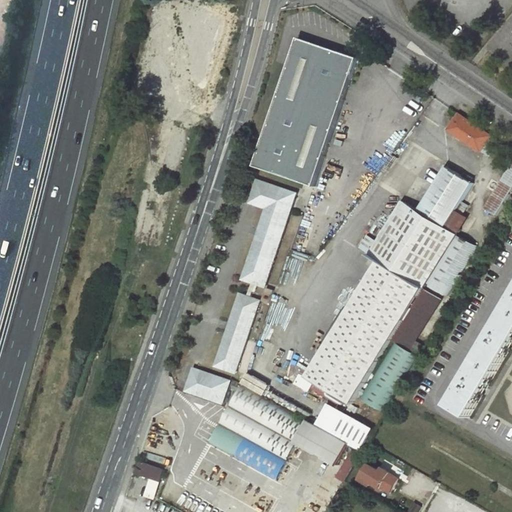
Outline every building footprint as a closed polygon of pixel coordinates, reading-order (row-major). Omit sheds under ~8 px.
[(214,82),(228,19),(203,13),(201,21),(183,17),(177,44),(186,46),(184,55),(191,57),(187,76),(214,82)] [(300,37),(256,166),(315,186),(359,58),(300,37)] [(492,136),(460,114),(450,130),(489,157),(497,146),(489,140),(492,136)] [(511,192),(511,165),(487,208),(498,215),(511,192)] [(475,183),(448,167),(421,211),(405,201),(380,242),(373,253),(372,254),(382,261),(310,377),(354,405),(394,340),(426,289),(429,284),(448,296),(478,246),(459,234),(448,227),(458,210),(475,183)] [(266,286),(298,193),(280,188),(259,180),(251,202),(268,207),(244,279),(253,282),(248,296),(242,294),(218,365),(237,372),(261,301),(253,298),(257,283),(266,286)] [(459,234),(470,218),(458,210),(448,227),(459,234)] [(370,236),(363,247),(373,253),(380,242),(370,236)] [(290,271),(304,276),(311,257),(297,252),(290,271)] [(276,290),(268,288),(264,300),(271,303),(276,290)] [(412,351),(444,300),(426,289),(394,340),(395,341),(412,351)] [(511,348),(511,298),(450,404),(471,417),(511,348)] [(412,351),(395,341),(361,397),(383,411),(418,354),(412,351)] [(232,381),(195,368),(188,390),(224,404),(232,381)] [(249,374),(244,385),(267,396),(272,385),(249,374)] [(340,438),(245,385),(213,442),(238,456),(236,458),(278,481),(300,442),(329,459),(340,438)] [(374,429),(328,404),(317,424),(362,450),(374,429)] [(340,464),(351,444),(340,438),(329,459),(340,464)] [(363,451),(355,447),(337,477),(345,481),(363,451)] [(165,469),(142,461),(138,473),(161,481),(165,469)] [(382,471),(370,464),(361,479),(372,485),(373,483),(382,487),(391,492),(400,478),(391,473),(391,472),(384,467),(382,471)]
